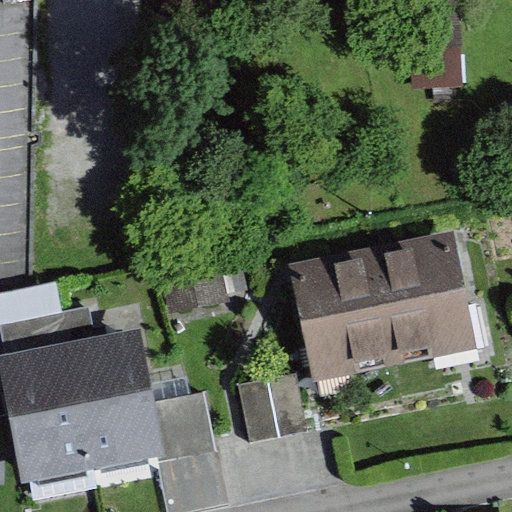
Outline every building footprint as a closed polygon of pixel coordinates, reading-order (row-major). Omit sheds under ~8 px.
[(452,229),(368,243),(390,375),(474,361),(452,229)] [(309,388),(390,375),(368,243),(287,256),(309,388)] [(209,262),(159,271),(168,321),(218,313),(209,262)] [(63,320),(92,477),(167,463),(137,306),(63,320)] [(92,477),(63,320),(0,331),(0,376),(22,490),(92,477)] [(271,389),(284,444),(313,437),(300,382),(271,389)] [(242,395),(255,451),(284,444),(271,389),(242,395)]
